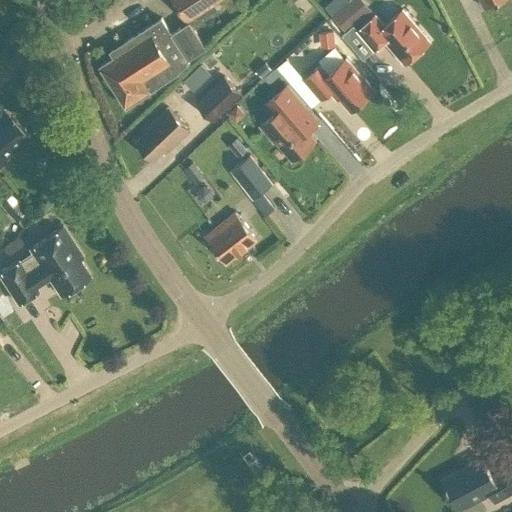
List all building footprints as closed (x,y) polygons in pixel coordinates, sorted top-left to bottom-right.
[(189,20),(219,0),(174,0),(189,22),(172,33),(162,19),(113,51),(117,58),(103,67),(129,107),(180,73),(192,62),(191,60),(208,48),(189,20)] [(348,2),(332,16),(346,32),(362,18),(348,2)] [(385,40),(405,63),(431,40),(403,8),(385,24),(376,14),(358,29),(375,49),(385,40)] [(321,64),(305,78),(322,98),(333,88),(352,109),(375,89),(347,56),(329,72),(321,64)] [(197,103),(214,121),(243,94),(226,76),(197,103)] [(274,96),(283,107),(260,126),(275,142),(277,141),(293,160),(316,140),(298,118),(308,109),(287,84),(274,96)] [(150,129),(138,140),(156,159),(165,150),(168,151),(191,130),(170,107),(148,127),(150,129)] [(0,167),(7,161),(5,158),(29,137),(7,113),(0,119),(0,167)] [(231,170),(254,198),(273,183),(250,155),(231,170)] [(236,212),(205,235),(226,263),(257,239),(236,212)] [(62,225),(29,247),(31,251),(18,260),(17,259),(0,270),(0,275),(17,302),(37,289),(26,272),(39,264),(59,294),(89,274),(79,258),(82,256),(62,225)] [(482,458),(442,479),(459,511),(491,494),(496,502),(511,493),(511,464),(491,476),(482,458)]
